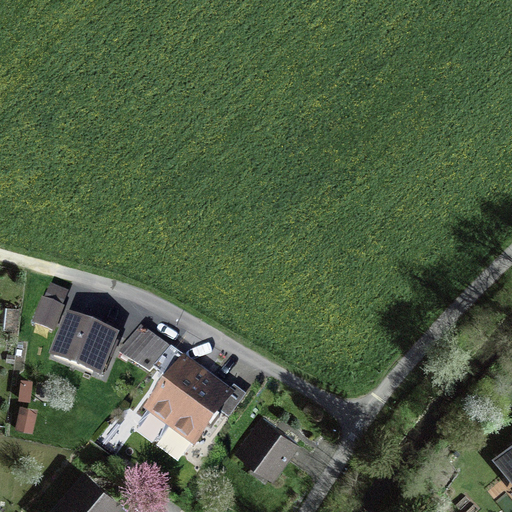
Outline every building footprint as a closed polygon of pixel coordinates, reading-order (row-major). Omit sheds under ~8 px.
[(50,332),(60,309),(42,302),(33,326),(50,332)] [(16,311),(1,309),(0,314),(0,329),(13,331),(16,311)] [(67,322),(53,358),(91,374),(98,356),(104,358),(108,349),(112,340),(67,322)] [(143,362),(155,340),(141,333),(129,355),(143,362)] [(159,442),(160,440),(161,447),(176,457),(182,456),(190,446),(205,427),(209,430),(217,419),(213,416),(227,397),(210,384),(205,380),(198,375),(182,363),(168,383),(164,380),(156,390),(160,394),(145,413),(146,413),(137,426),(137,432),(152,443),(159,442)] [(296,444),(262,419),(235,456),(252,468),(256,463),(272,474),(268,479),(269,480),(296,444)] [(511,451),(497,464),(511,482),(511,451)] [(108,511),(116,503),(85,477),(54,511),(108,511)]
